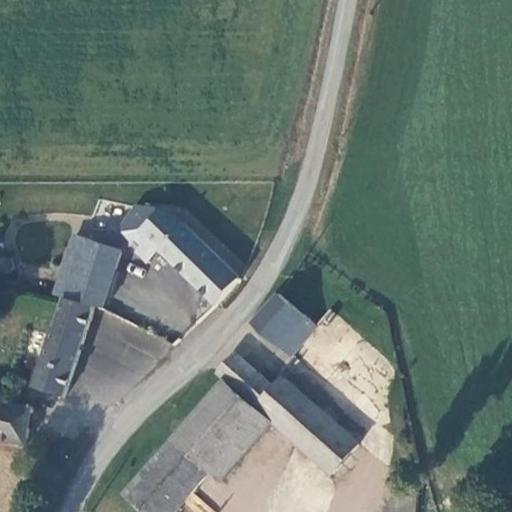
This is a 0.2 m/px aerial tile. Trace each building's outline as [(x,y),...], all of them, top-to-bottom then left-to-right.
[(219,308),(243,281),(187,225),(183,229),(167,213),(143,215),(125,232),(152,262),(165,251),(219,308)] [(94,305),(104,309),(123,251),(84,238),(64,297),(94,305)] [(18,261),(13,258),(9,258),(6,260),(4,264),(4,267),(5,271),(9,274),(14,274),(18,271),(19,266),(18,261)] [(252,325),(292,359),(317,327),(280,295),(252,325)] [(94,305),(64,297),(35,388),(63,398),(94,305)] [(237,355),(216,372),(226,382),(176,442),(212,473),(223,483),(274,423),(265,416),(268,414),(260,406),(276,388),(237,355)] [(283,378),(276,388),(260,406),(268,414),(265,416),(274,423),(333,476),(360,444),(283,378)] [(0,438),(26,444),(34,410),(0,402),(0,438)] [(176,442),(129,497),(145,511),(178,511),(212,473),(176,442)]
